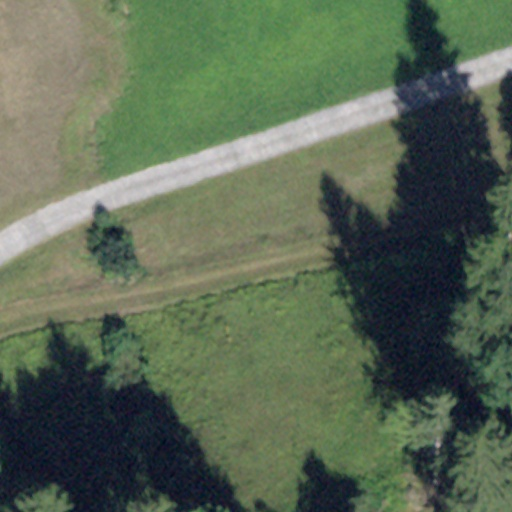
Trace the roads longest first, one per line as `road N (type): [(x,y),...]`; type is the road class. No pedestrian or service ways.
road 1 (track): [(0,250),(131,184),(511,60)]
road 2 (track): [(0,327),(212,274),(511,225)]
